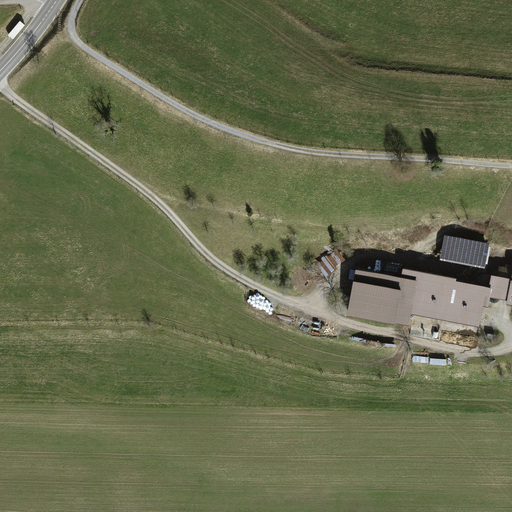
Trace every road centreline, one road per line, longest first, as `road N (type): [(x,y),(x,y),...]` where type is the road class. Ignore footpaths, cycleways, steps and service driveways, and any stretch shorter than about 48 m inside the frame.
road 1 (track): [(511,338),(490,349),(445,345),(272,293),(211,257),(150,193),(0,83)]
road 2 (residential): [(79,0),(69,26),(80,45),(225,130),(320,154),(511,166)]
road 3 (track): [(307,304),(352,261),(444,262),(475,275),(511,266)]
